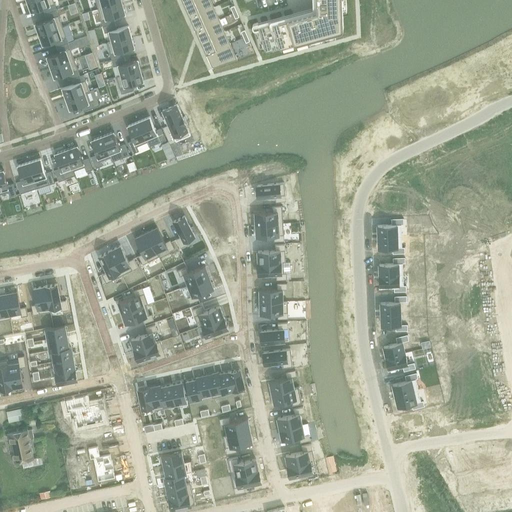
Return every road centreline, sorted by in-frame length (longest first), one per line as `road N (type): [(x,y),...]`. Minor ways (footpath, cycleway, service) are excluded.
road 1 (residential): [(361,347),(357,207),(367,182),(408,150),(511,102)]
road 2 (residential): [(242,334),(238,204),(226,187),(139,220),(76,259)]
road 3 (residential): [(145,0),(171,91),(60,136)]
road 4 (residential): [(279,498),(242,334)]
road 5 (residential): [(9,8),(1,78),(14,151)]
road 6 (residential): [(148,511),(118,375)]
road 7 (residential): [(60,136),(9,8)]
road 8 (residential): [(118,375),(242,334)]
road 9 (residential): [(511,432),(386,453)]
road 10 (residential): [(118,375),(76,259)]
